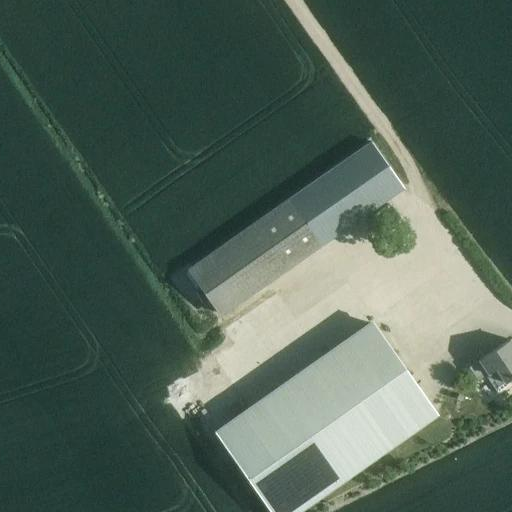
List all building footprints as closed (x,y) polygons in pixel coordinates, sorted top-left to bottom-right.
[(190,266),(222,312),(321,244),(404,187),(373,141),(190,266)] [(293,356),(369,312),(360,296),(351,301),(343,287),(301,312),(291,293),(276,302),(285,317),(270,326),(265,317),(256,322),(263,334),(276,327),(293,356)] [(268,511),(290,511),(434,411),(374,325),(216,436),(268,511)] [(504,385),(502,382),(511,375),(511,343),(509,339),(467,367),(476,380),(483,375),(494,392),(504,385)] [(237,388),(256,370),(243,357),(224,374),(237,388)]
